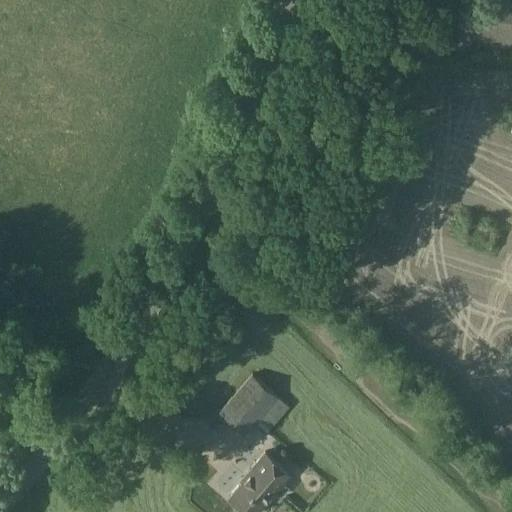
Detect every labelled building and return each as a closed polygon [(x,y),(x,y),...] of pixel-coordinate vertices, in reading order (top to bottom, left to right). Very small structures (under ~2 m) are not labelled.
[(511,5),(456,1),(452,45),(511,50),(511,5)] [(473,217),(468,230),(490,240),(496,227),(473,217)] [(254,425),(278,398),(251,373),(218,411),(245,435),(254,425)] [(278,398),(254,425),(265,435),(289,407),(278,398)] [(263,453),(250,468),(275,489),(282,495),(288,487),(282,481),(288,474),(263,453)] [(250,468),(226,496),(244,511),(255,511),(275,489),(250,468)]
